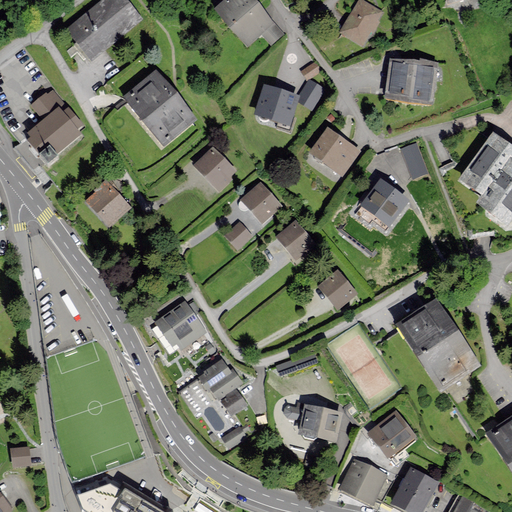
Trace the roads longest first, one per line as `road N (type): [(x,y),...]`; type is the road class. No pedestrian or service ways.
road 1 (residential): [(511,253),(446,272),(287,356),(241,358),(132,191),(41,30)]
road 2 (secondary): [(29,195),(106,298),(196,454),(250,490),(324,511)]
road 3 (residential): [(62,511),(18,217),(29,195)]
